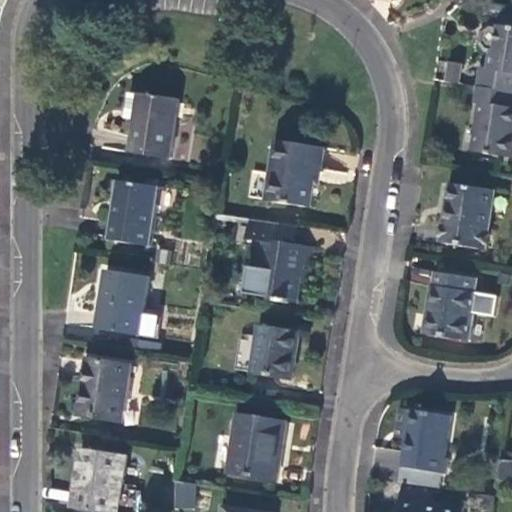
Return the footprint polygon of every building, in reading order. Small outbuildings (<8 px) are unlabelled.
[(496,15),(498,5),(484,3),(482,14),(496,15)] [(472,85),(511,91),(511,87),(511,13),(501,12),(499,25),(493,25),(490,48),(485,51),(483,68),(475,67),(472,85)] [(444,63),(444,82),(460,82),(460,63),(444,63)] [(511,106),(510,106),(511,91),(472,85),(469,104),(475,105),(468,149),(508,156),(511,128),(511,106)] [(173,158),(183,98),(144,92),(142,99),(134,98),(132,116),(139,117),(134,151),(173,158)] [(322,170),(325,147),(278,139),(273,173),(276,173),(272,200),(312,207),(317,169),(322,170)] [(153,244),(162,184),(120,177),(111,237),(153,244)] [(483,248),(493,189),(448,181),(439,241),(483,248)] [(273,235),(275,221),(254,218),(251,236),(261,238),(256,266),(263,268),(259,294),(279,297),(278,300),(290,302),(291,300),(298,301),(302,275),(309,276),(314,247),(281,241),(282,236),(273,235)] [(290,238),(293,224),(275,221),(273,235),(282,236),(290,238)] [(140,336),(150,276),(110,269),(99,329),(140,336)] [(434,271),(423,335),(467,342),(475,293),(473,292),(475,278),(434,271)] [(293,379),(299,333),(261,326),(255,373),(293,379)] [(123,423),(132,367),(89,359),(80,416),(123,423)] [(446,457),(453,415),(394,405),(389,434),(404,436),(397,478),(402,479),(433,484),(442,485),(444,472),(448,473),(450,457),(446,457)] [(277,481),(286,423),(237,414),(228,473),(277,481)] [(89,511),(117,511),(126,456),(82,448),(72,509),(89,511)] [(499,478),(511,478),(511,457),(502,455),(499,478)] [(431,501),(433,484),(402,479),(399,496),(400,496),(431,501)] [(193,507),(197,483),(176,480),(175,504),(193,507)] [(429,511),(431,501),(400,496),(397,511),(429,511)] [(462,511),(463,506),(431,501),(429,511),(462,511)]
